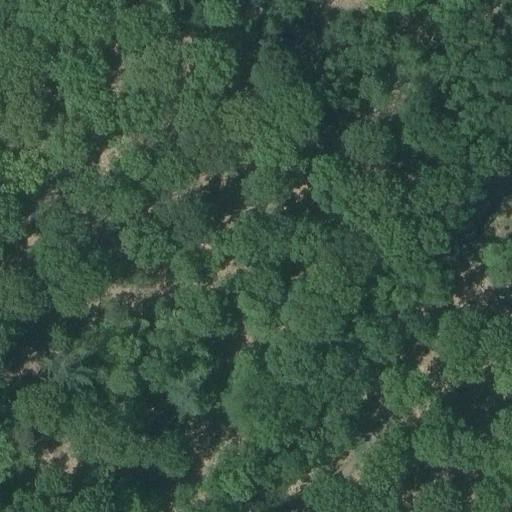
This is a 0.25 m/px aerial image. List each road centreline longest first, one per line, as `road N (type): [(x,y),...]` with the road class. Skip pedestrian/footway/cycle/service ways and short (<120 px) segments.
road 1 (unclassified): [(511,158),(232,511)]
road 2 (track): [(222,0),(511,142)]
